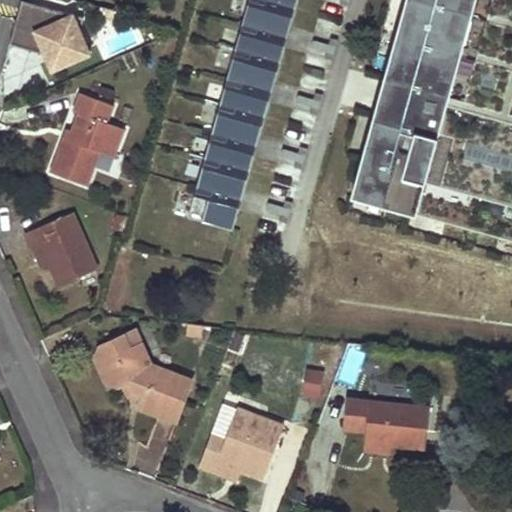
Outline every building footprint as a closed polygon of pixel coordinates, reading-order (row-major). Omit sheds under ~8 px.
[(55,69),(91,52),(72,12),(27,0),(22,0),(11,44),(48,54),(55,69)] [(250,0),(190,218),(234,230),(298,0),(250,0)] [(511,239),(511,0),(407,0),(353,196),(511,239)] [(316,20),(314,36),(335,38),(337,23),(316,20)] [(302,74),(299,89),(316,92),(318,78),(302,74)] [(87,186),(100,153),(103,145),(117,150),(125,130),(107,123),(114,106),(80,93),(73,111),(78,112),(68,139),(63,137),(50,172),(87,186)] [(117,150),(103,145),(100,153),(114,159),(117,150)] [(25,233),(31,248),(33,247),(40,244),(49,264),(59,286),(98,269),(72,213),(25,233)] [(40,244),(33,247),(42,267),(49,264),(40,244)] [(124,336),(130,350),(142,344),(135,331),(124,336)] [(176,422),(192,381),(151,364),(142,344),(130,350),(124,336),(101,347),(97,359),(107,381),(119,386),(123,384),(131,380),(135,389),(145,393),(142,400),(140,407),(176,422)] [(324,343),(317,369),(336,375),(344,348),(324,343)] [(129,395),(142,400),(145,393),(135,389),(131,380),(123,384),(129,395)] [(368,400),(350,398),(346,430),(365,432),(368,400)] [(365,432),(364,443),(390,446),(425,449),(430,406),(368,400),(365,432)] [(237,409),(226,438),(212,433),(200,466),(214,471),(218,461),(240,469),(264,479),(284,427),(237,409)] [(390,446),(364,443),(363,450),(389,453),(390,446)] [(218,461),(214,471),(236,480),(240,469),(218,461)]
